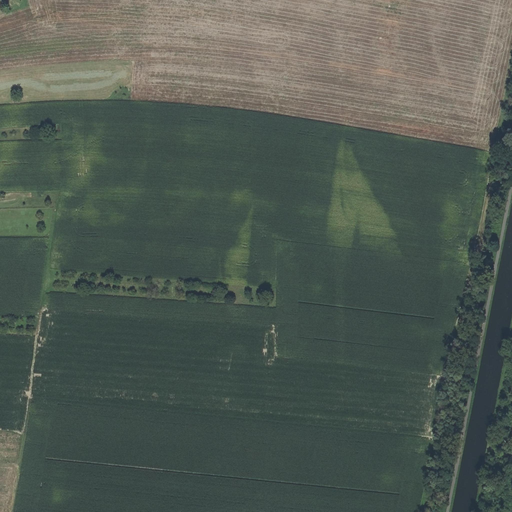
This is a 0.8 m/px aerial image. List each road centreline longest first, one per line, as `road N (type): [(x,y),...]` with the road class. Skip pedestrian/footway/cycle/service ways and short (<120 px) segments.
road 1 (track): [(511,80),(421,511)]
road 2 (track): [(11,511),(52,235)]
